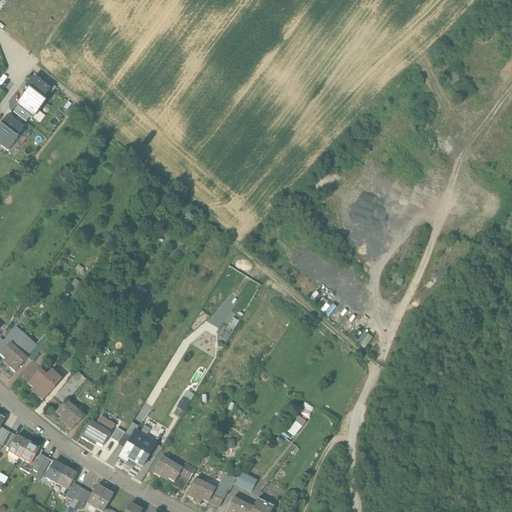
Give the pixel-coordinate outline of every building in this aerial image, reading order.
[(41,85),(34,79),(25,90),(28,93),(17,107),(17,108),(30,117),(32,119),(44,104),(41,101),(49,91),(41,85)] [(44,80),(41,85),(49,91),(52,93),(56,88),(44,80)] [(30,117),(17,108),(13,113),(26,122),(30,117)] [(22,130),(6,118),(0,125),(0,145),(8,152),(17,140),(15,139),(22,130)] [(23,343),(13,334),(3,345),(0,347),(0,356),(0,357),(10,365),(9,368),(15,373),(27,360),(25,358),(34,348),(26,340),(23,343)] [(26,369),(20,377),(29,384),(35,377),(32,374),(37,367),(32,363),(26,369)] [(50,372),(44,379),(38,374),(35,377),(29,384),(28,385),(38,394),(37,397),(42,402),(61,381),(50,372)] [(77,373),(54,398),(64,406),(66,403),(86,380),(77,373)] [(64,406),(54,398),(47,406),(56,414),(64,406)] [(118,401),(112,413),(119,416),(124,404),(118,401)] [(82,417),(66,403),(64,406),(56,414),(66,423),(66,426),(71,430),(82,417)] [(292,436),(304,423),(295,415),(283,429),(292,436)] [(96,427),(110,435),(114,427),(100,419),(96,427)] [(96,427),(90,424),(82,439),(88,442),(90,441),(102,447),(108,439),(110,435),(96,427)] [(16,438),(8,433),(1,444),(8,448),(9,446),(10,447),(16,438)] [(156,445),(135,433),(119,459),(126,463),(128,460),(141,469),(149,455),(156,445)] [(28,443),(16,437),(16,438),(10,447),(8,452),(14,455),(14,454),(20,457),(28,443)] [(117,445),(108,439),(102,447),(112,453),(117,445)] [(42,452),(28,443),(20,457),(19,458),(24,461),(25,460),(31,463),(35,458),(38,459),(40,455),(42,452)] [(156,445),(149,455),(156,459),(162,449),(156,445)] [(38,459),(32,470),(37,472),(45,458),(40,455),(38,459)] [(45,458),(37,472),(42,475),(50,460),(45,458)] [(181,471),(163,460),(154,476),(160,479),(163,477),(173,484),(174,484),(182,471),(181,471)] [(65,469),(53,463),(45,478),(51,481),(52,479),(57,482),(65,469)] [(183,467),(181,471),(182,471),(174,484),(173,484),(172,487),(182,493),(194,473),(183,467)] [(76,475),(65,469),(57,482),(56,484),(62,487),(63,486),(68,489),(76,475)] [(234,481),(224,475),(218,487),(228,492),(234,481)] [(256,483),(242,475),(234,485),(251,493),(256,483)] [(214,491),(195,482),(187,498),(193,501),(196,499),(207,504),(208,504),(212,495),(214,491)] [(80,488),(74,485),(68,495),(74,499),(80,488)] [(103,511),(112,497),(97,487),(87,504),(89,505),(91,503),(97,507),(95,509),(100,511),(103,511)] [(90,494),(80,488),(74,499),(84,504),(90,494)] [(223,500),(212,495),(208,504),(218,509),(223,500)] [(251,511),(252,510),(232,500),(226,511),(251,511)]
